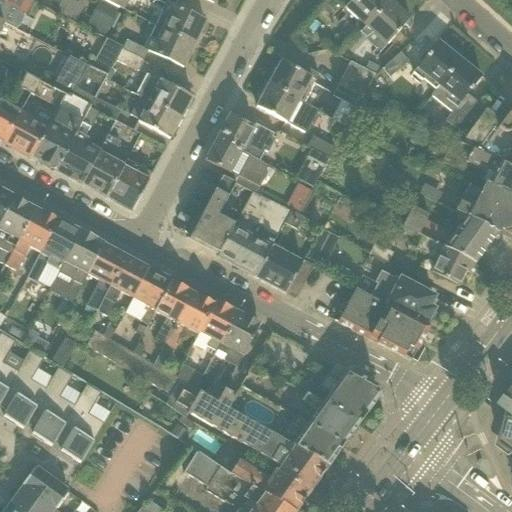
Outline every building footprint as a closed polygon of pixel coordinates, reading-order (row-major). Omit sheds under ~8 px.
[(5,0),(24,9),(28,0),(27,0),(5,0)] [(71,0),(54,0),(50,9),(74,20),(82,5),(71,0)] [(129,0),(109,0),(109,3),(125,10),(129,0)] [(352,0),(344,9),(358,21),(363,27),(387,0),(352,0)] [(386,47),(410,20),(399,10),(401,8),(393,1),(391,3),(387,0),(363,27),(386,47)] [(92,20),(87,30),(105,38),(119,9),(102,1),(100,4),(98,3),(90,20),(92,20)] [(193,48),(205,23),(175,9),(174,9),(167,6),(155,31),(193,48)] [(151,40),(146,50),(148,51),(153,53),(152,55),(183,69),(193,48),(155,31),(151,40)] [(101,53),(113,62),(121,50),(109,41),(101,53)] [(143,62),(148,51),(146,50),(127,41),(124,48),(122,50),(121,52),(143,62)] [(422,82),(425,77),(437,87),(460,59),(447,49),(446,50),(437,43),(413,74),(422,82)] [(139,72),(143,62),(121,52),(116,61),(139,72)] [(382,70),(390,79),(409,62),(401,53),(382,70)] [(69,100),(86,67),(69,58),(52,91),(65,97),(69,100)] [(467,96),(481,79),(472,71),(474,70),(460,59),(437,87),(435,90),(436,90),(432,97),(452,113),(445,121),(455,129),(476,103),(467,96)] [(107,77),(111,68),(95,60),(90,69),(107,77)] [(367,86),(368,85),(370,81),(376,76),(375,76),(365,70),(349,62),(343,75),(367,86)] [(297,104),(302,106),(318,75),(302,66),(299,73),(281,63),(276,71),(274,70),(265,86),(297,104)] [(365,70),(375,76),(379,68),(368,63),(365,70)] [(58,111),(55,118),(30,159),(55,173),(84,123),(83,123),(89,109),(90,110),(96,99),(107,77),(90,69),(86,67),(69,100),(65,97),(58,111)] [(5,86),(20,86),(20,85),(20,72),(6,71),(5,86)] [(33,96),(39,85),(40,83),(25,75),(20,85),(20,86),(18,89),(20,90),(31,96),(33,97),(33,96)] [(343,75),(338,86),(361,98),(367,86),(343,75)] [(187,108),(192,98),(159,80),(159,81),(148,76),(137,96),(140,97),(139,99),(181,121),(188,108),(187,108)] [(39,85),(33,96),(58,111),(65,97),(52,91),(39,85)] [(261,100),(256,109),(286,125),(297,104),(265,86),(258,99),(261,100)] [(355,109),(361,98),(338,86),(332,97),(355,109)] [(23,112),(31,96),(20,90),(11,109),(0,102),(0,142),(3,144),(22,111),(23,112)] [(130,116),(137,120),(136,123),(169,141),(174,131),(175,132),(181,121),(139,99),(130,116)] [(38,109),(33,117),(23,112),(22,111),(3,144),(30,159),(55,118),(38,109)] [(511,172),(511,110),(508,116),(507,115),(502,120),(486,109),(460,144),(460,145),(511,172)] [(268,138),(254,130),(254,129),(229,116),(216,140),(259,162),(260,161),(265,152),(265,151),(262,149),(268,138)] [(90,127),(84,123),(55,173),(81,187),(100,153),(98,152),(85,145),(88,141),(84,138),(90,127)] [(105,200),(127,162),(121,158),(117,165),(110,161),(120,143),(107,136),(98,152),(100,153),(81,187),(105,200)] [(368,145),(355,139),(351,137),(344,153),(360,161),(368,145)] [(307,149),(329,160),(335,150),(313,138),(307,149)] [(259,162),(216,140),(204,163),(224,173),(222,178),(233,184),(233,185),(251,194),(252,194),(256,196),(257,195),(267,175),(264,165),(259,162)] [(445,154),(441,164),(463,174),(467,165),(486,174),(482,184),(485,186),(486,185),(511,199),(511,172),(460,145),(460,144),(452,140),(445,154)] [(329,160),(307,149),(296,168),(317,181),(329,160)] [(132,214),(152,175),(127,162),(105,200),(130,214),(131,213),(132,214)] [(216,254),(232,224),(229,222),(234,212),(222,207),(233,185),(233,184),(222,178),(189,240),(216,254)] [(300,212),(310,190),(297,184),(287,205),(300,212)] [(497,235),(501,229),(503,231),(510,228),(511,223),(511,219),(511,215),(508,214),(510,209),(511,210),(511,199),(486,185),(485,186),(481,194),(468,188),(455,213),(458,214),(458,215),(466,219),(466,218),(497,235)] [(0,221),(13,198),(8,195),(8,194),(0,189),(0,221)] [(236,226),(232,224),(216,254),(218,255),(217,258),(253,278),(271,245),(282,224),(289,212),(257,195),(256,196),(252,194),(251,194),(236,226)] [(0,250),(2,252),(0,255),(0,263),(5,266),(35,209),(13,198),(0,221),(0,250)] [(433,244),(473,265),(474,266),(497,235),(466,218),(466,219),(452,238),(425,223),(428,217),(411,208),(401,228),(421,238),(433,244)] [(5,266),(15,272),(28,250),(39,255),(57,222),(35,209),(5,266)] [(79,234),(57,222),(39,255),(26,281),(35,285),(47,264),(59,271),(79,234)] [(308,260),(324,268),(339,240),(323,232),(308,260)] [(80,233),(79,234),(59,271),(57,274),(73,282),(63,300),(71,304),(87,275),(102,246),(95,242),(96,241),(88,236),(80,233)] [(467,274),(473,265),(433,244),(421,238),(416,250),(436,260),(430,273),(458,287),(467,274)] [(253,278),(295,300),(312,267),(271,245),(253,278)] [(387,264),(393,255),(375,245),(370,254),(387,264)] [(96,312),(125,258),(102,246),(87,275),(98,282),(85,306),(96,312)] [(125,258),(96,312),(107,318),(120,293),(132,299),(148,270),(125,258)] [(132,299),(133,300),(126,314),(148,326),(155,314),(153,313),(170,282),(148,270),(132,299)] [(428,308),(434,297),(396,277),(395,279),(382,272),(376,283),(379,285),(372,298),(372,299),(428,329),(435,315),(432,313),(433,311),(428,308)] [(164,346),(192,294),(186,290),(184,285),(178,282),(172,283),(170,282),(153,313),(155,314),(166,320),(155,341),(164,346)] [(410,363),(411,360),(428,329),(372,299),(372,298),(356,290),(337,324),(410,363)] [(199,297),(192,294),(164,346),(157,359),(154,366),(165,372),(176,352),(175,351),(186,331),(198,336),(199,333),(200,334),(213,305),(212,304),(210,299),(204,296),(199,297)] [(216,353),(217,351),(218,352),(236,313),(215,302),(213,305),(200,334),(211,340),(207,347),(216,353)] [(236,369),(260,325),(236,313),(218,352),(226,357),(224,362),(236,369)] [(134,333),(142,337),(146,329),(138,325),(134,333)] [(20,344),(25,336),(11,328),(6,335),(20,344)] [(85,347),(171,397),(165,406),(181,417),(184,419),(187,414),(200,422),(258,455),(282,469),(279,474),(308,492),(327,467),(282,440),(281,440),(230,410),(236,397),(226,391),(224,390),(221,395),(218,403),(204,395),(195,390),(186,385),(165,372),(154,366),(143,360),(94,332),(85,347)] [(1,335),(0,335),(0,401),(17,373),(2,364),(15,344),(1,335)] [(37,339),(31,351),(43,357),(49,345),(37,339)] [(23,431),(27,424),(26,423),(46,390),(45,390),(31,381),(43,361),(29,352),(17,373),(0,401),(0,407),(7,412),(3,419),(23,431)] [(154,366),(157,359),(146,353),(143,360),(154,366)] [(376,389),(336,367),(320,387),(329,394),(321,404),(358,426),(379,398),(376,389)] [(51,448),(55,441),(74,407),(59,399),(72,378),(58,369),(45,390),(46,390),(26,423),(27,424),(35,429),(31,436),(51,448)] [(33,380),(47,387),(52,378),(38,371),(33,380)] [(193,372),(186,385),(195,390),(202,378),(193,372)] [(300,381),(296,389),(307,395),(309,396),(313,388),(300,381)] [(86,386),(74,407),(55,441),(64,446),(60,453),(80,465),(104,425),(88,416),(100,395),(86,386)] [(204,395),(218,403),(221,395),(208,388),(204,395)] [(301,402),(306,406),(297,419),(342,447),(358,426),(321,404),(309,396),(307,395),(301,402)] [(511,403),(507,400),(504,404),(501,408),(509,414),(501,445),(511,453),(511,403)] [(230,410),(237,414),(242,405),(234,401),(230,410)] [(190,430),(193,425),(184,419),(181,417),(178,422),(190,430)] [(297,419),(282,440),(327,467),(342,447),(297,419)] [(291,511),(230,474),(230,475),(197,453),(183,474),(207,488),(204,492),(226,504),(237,511),(239,511),(291,511)] [(293,511),(308,492),(279,474),(276,472),(269,481),(238,462),(230,474),(291,511),(293,511)] [(55,511),(68,493),(35,469),(21,487),(55,511)] [(10,505),(19,511),(53,511),(54,511),(55,511),(21,487),(21,488),(22,488),(10,505)]
